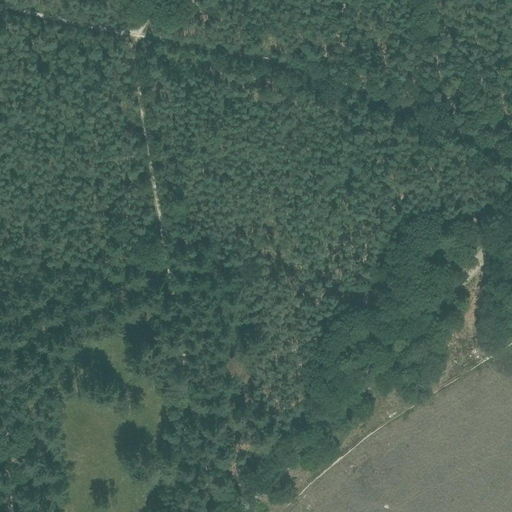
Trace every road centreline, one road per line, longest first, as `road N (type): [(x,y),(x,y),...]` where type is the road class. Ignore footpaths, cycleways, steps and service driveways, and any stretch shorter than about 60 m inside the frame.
road 1 (track): [(132,34),(188,416),(174,511)]
road 2 (track): [(132,34),(248,46),(302,62),(511,148)]
road 3 (track): [(244,511),(511,226)]
road 4 (track): [(5,511),(5,360),(16,335),(166,267)]
road 5 (track): [(0,4),(132,34)]
